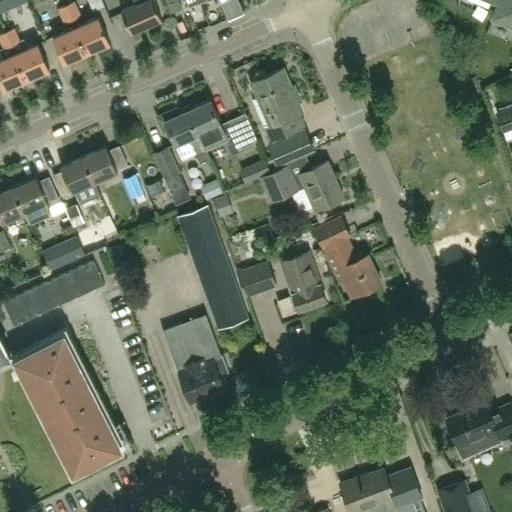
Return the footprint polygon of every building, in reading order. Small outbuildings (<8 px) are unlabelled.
[(0,0),(0,9),(23,0),(0,0)] [(75,0),(66,4),(72,18),(82,14),(75,0)] [(104,7),(100,0),(88,0),(94,12),(104,7)] [(132,0),(135,4),(120,11),(130,33),(162,20),(153,0),(132,0)] [(180,0),(166,0),(173,13),(184,8),(180,0)] [(511,0),(500,0),(498,5),(496,11),(492,20),(511,28),(511,0)] [(72,18),(66,4),(59,7),(66,21),(72,18)] [(425,4),(405,5),(407,39),(426,38),(425,4)] [(489,8),(485,17),(492,20),(496,11),(489,8)] [(76,27),(87,52),(110,42),(99,16),(76,27)] [(465,51),(479,55),(486,33),(457,25),(447,58),(462,62),(465,51)] [(87,52),(76,27),(53,37),(64,62),(87,52)] [(13,28),(5,31),(27,79),(50,69),(38,43),(29,47),(25,38),(19,41),(13,28)] [(0,49),(0,51),(3,59),(0,60),(0,81),(3,89),(27,79),(5,31),(0,33),(0,41),(3,48),(0,49)] [(272,141),(304,126),(299,115),(302,113),(282,69),(251,83),(258,99),(252,101),(265,129),(267,128),(272,141)] [(220,124),(209,100),(187,110),(197,132),(205,150),(227,140),(220,124)] [(511,107),(497,113),(504,132),(511,128),(511,107)] [(187,110),(178,114),(177,112),(172,110),(156,117),(163,132),(169,130),(176,145),(183,159),(192,156),(197,157),(200,163),(209,159),(205,150),(197,132),(187,110)] [(304,130),(269,145),(277,165),(313,150),(304,130)] [(236,136),(239,150),(257,145),(253,131),(236,136)] [(94,177),(96,181),(129,166),(120,146),(109,151),(107,146),(84,156),(94,177)] [(169,147),(154,153),(165,179),(180,173),(169,147)] [(94,177),(84,156),(62,166),(64,171),(54,175),(63,196),(96,181),(94,177)] [(327,161),(299,173),(291,177),(286,166),(261,177),(271,200),(304,186),(315,210),(343,198),(327,161)] [(253,162),(240,168),(245,182),(259,176),(253,162)] [(145,199),(143,193),(144,192),(136,173),(122,179),(131,199),(132,198),(135,203),(145,199)] [(53,212),(47,202),(58,197),(50,177),(39,181),(37,177),(14,187),(25,212),(26,211),(32,223),(53,212)] [(217,179),(200,186),(206,200),(223,193),(217,179)] [(155,182),(147,185),(150,192),(158,188),(155,182)] [(0,222),(25,212),(14,187),(0,193),(0,222)] [(213,198),(220,217),(232,212),(226,194),(213,198)] [(77,205),(65,209),(74,227),(85,222),(77,205)] [(207,205),(178,215),(219,328),(248,318),(207,205)] [(367,254),(358,259),(348,237),(351,236),(341,215),(313,228),(338,284),(345,281),(352,295),(380,283),(367,254)] [(0,252),(11,248),(3,231),(0,232),(0,252)] [(76,235),(42,251),(50,269),(85,254),(76,235)] [(117,245),(107,248),(126,298),(137,294),(126,263),(124,264),(121,257),(125,256),(120,245),(117,246),(117,245)] [(308,250),(280,260),(298,310),(326,300),(308,250)] [(105,283),(94,260),(3,301),(14,325),(105,283)] [(268,261),(237,272),(246,296),(277,285),(268,261)] [(265,322),(290,314),(283,291),(258,298),(265,322)] [(207,314),(163,330),(178,368),(179,367),(192,402),(225,389),(219,375),(228,371),(207,314)] [(64,333),(16,358),(17,360),(22,358),(28,368),(23,371),(32,388),(37,385),(42,396),(37,398),(46,416),(51,413),(56,424),(51,426),(60,444),(65,441),(70,452),(65,454),(74,471),(122,447),(64,333)] [(0,366),(12,360),(0,337),(0,366)] [(485,401),(446,419),(458,446),(487,433),(491,444),(511,434),(511,408),(510,403),(490,412),(485,401)] [(360,476),(340,483),(350,511),(355,511),(368,507),(369,511),(425,511),(420,497),(422,497),(411,467),(387,476),(384,469),(360,478),(360,476)] [(436,488),(444,511),(477,511),(466,478),(436,488)]
